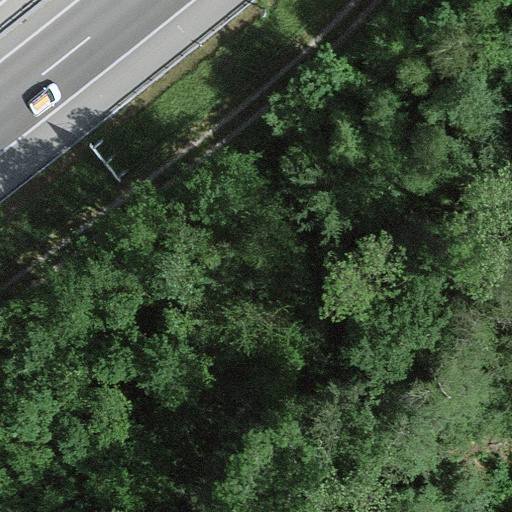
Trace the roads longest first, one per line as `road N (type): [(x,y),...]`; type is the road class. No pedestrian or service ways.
road 1 (track): [(0,297),(224,132),(364,0)]
road 2 (motorway): [(0,107),(135,0)]
